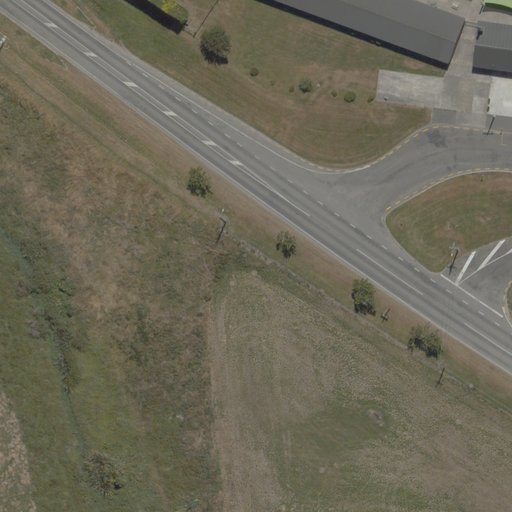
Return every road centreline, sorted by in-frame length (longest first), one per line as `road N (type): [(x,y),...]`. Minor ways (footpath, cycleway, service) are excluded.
road 1 (secondary): [(16,0),(334,234)]
road 2 (residential): [(334,234),(375,190),(419,162),(450,152),(511,158)]
road 3 (secondary): [(334,234),(457,318)]
